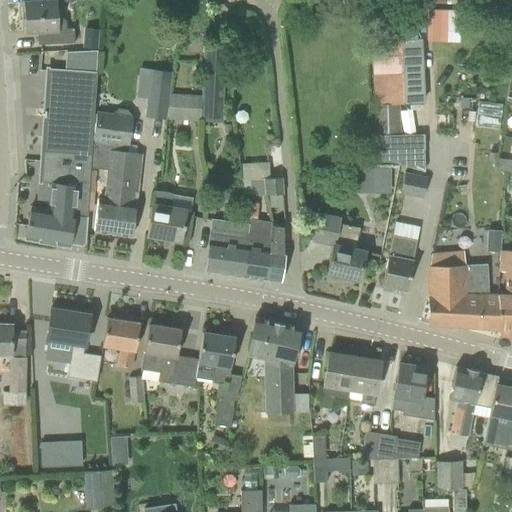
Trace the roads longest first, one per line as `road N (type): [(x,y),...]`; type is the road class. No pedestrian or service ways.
road 1 (tertiary): [(511,363),(290,305),(0,259)]
road 2 (unknown): [(404,333),(433,193),(428,116)]
